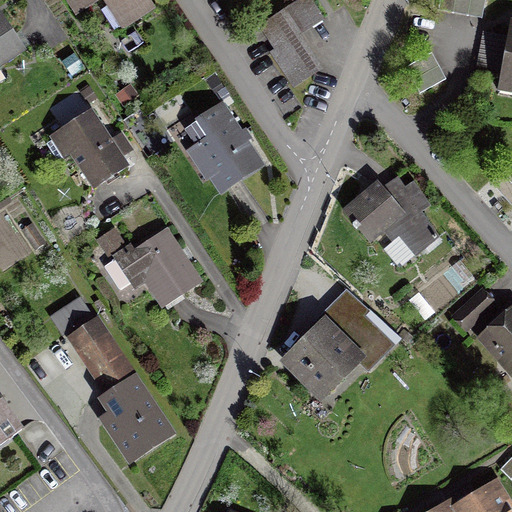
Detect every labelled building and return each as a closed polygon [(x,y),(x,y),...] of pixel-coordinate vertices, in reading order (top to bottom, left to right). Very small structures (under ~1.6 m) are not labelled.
[(63,0),(89,38),(148,0),(63,0)] [(442,0),(439,16),(485,25),(490,0),(442,0)] [(290,13),(260,31),(294,89),(324,72),(290,13)] [(0,70),(23,58),(0,17),(0,70)] [(511,27),(497,98),(511,100),(511,27)] [(448,84),(430,53),(405,67),(422,98),(448,84)] [(129,89),(115,97),(121,108),(136,100),(129,89)] [(266,167),(226,107),(179,138),(219,198),(266,167)] [(130,173),(93,114),(53,140),(90,198),(130,173)] [(511,200),(511,163),(486,185),(504,207),(511,200)] [(443,244),(390,178),(348,212),(401,278),(443,244)] [(203,287),(168,234),(124,264),(159,317),(203,287)] [(482,295),(454,318),(464,330),(491,307),(482,295)] [(350,298),(284,370),(330,411),(395,339),(350,298)] [(511,311),(478,342),(511,378),(511,311)] [(58,353),(99,410),(137,381),(97,325),(58,353)] [(179,441),(137,381),(99,410),(140,468),(179,441)] [(0,460),(28,441),(0,400),(0,460)] [(511,511),(511,509),(498,486),(454,511),(511,511)]
